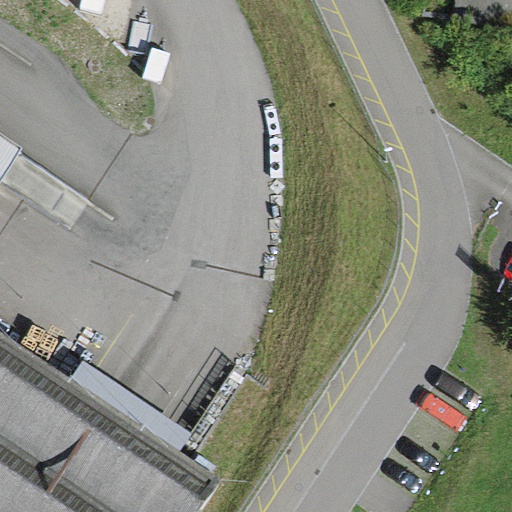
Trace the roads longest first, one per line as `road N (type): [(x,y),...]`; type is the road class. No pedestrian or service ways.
road 1 (residential): [(349,0),(448,211),(434,319),(319,511)]
road 2 (secondary): [(390,511),(476,309),(511,198)]
